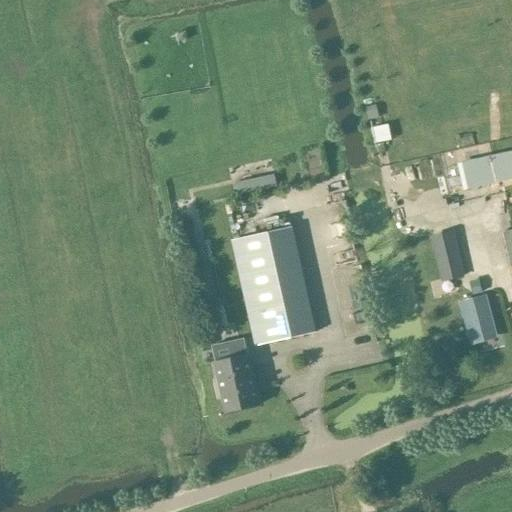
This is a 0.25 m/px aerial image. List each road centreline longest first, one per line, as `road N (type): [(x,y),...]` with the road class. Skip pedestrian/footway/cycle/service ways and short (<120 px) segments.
road 1 (unclassified): [(147,511),(511,396)]
road 2 (unknown): [(319,458),(303,361),(325,305),(303,188)]
road 3 (unknown): [(511,319),(489,258),(450,199)]
